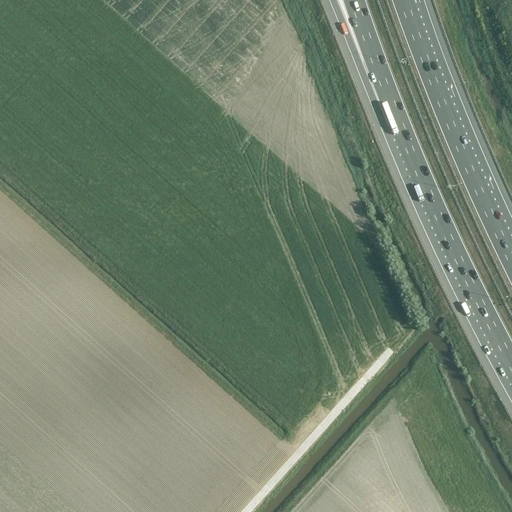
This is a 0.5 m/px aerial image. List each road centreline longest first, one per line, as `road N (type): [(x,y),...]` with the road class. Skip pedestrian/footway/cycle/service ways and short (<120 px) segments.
road 1 (motorway): [(511,258),(406,8)]
road 2 (motorway): [(399,126),(511,364)]
road 3 (motorway): [(334,0),(399,126)]
road 4 (motorway): [(353,0),(399,126)]
